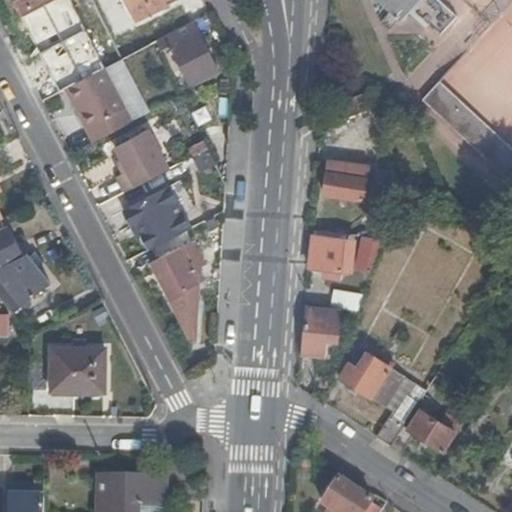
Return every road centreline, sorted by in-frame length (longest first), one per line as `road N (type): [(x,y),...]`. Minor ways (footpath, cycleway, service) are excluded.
road 1 (residential): [(189,427),(0,63)]
road 2 (tertiary): [(288,47),(255,410)]
road 3 (residential): [(445,511),(322,434),(255,410)]
road 4 (residential): [(0,435),(172,436),(189,427)]
